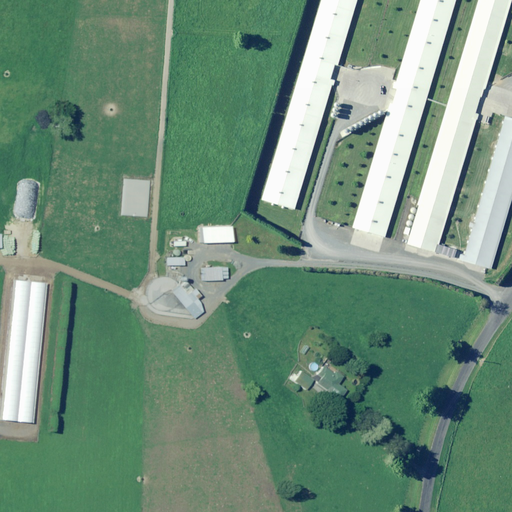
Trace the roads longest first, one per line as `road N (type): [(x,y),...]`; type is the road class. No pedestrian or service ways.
road 1 (track): [(0,266),(56,272),(133,300),(162,321),(193,323),(247,266)]
road 2 (unclassified): [(425,511),(445,416),(511,295)]
